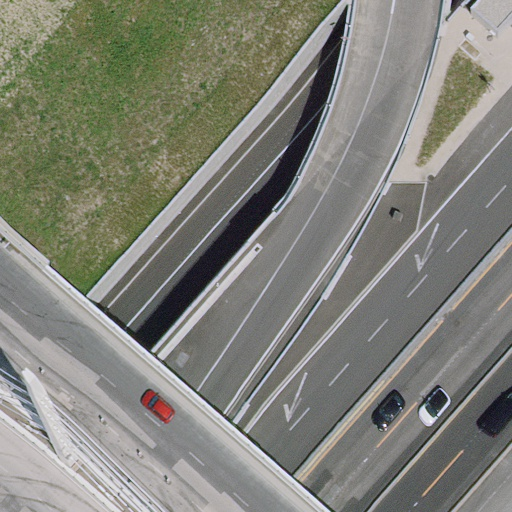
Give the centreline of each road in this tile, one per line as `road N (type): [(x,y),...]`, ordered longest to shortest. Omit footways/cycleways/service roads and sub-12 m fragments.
road 1 (motorway): [(414,0),(321,126),(0,485)]
road 2 (primary): [(408,0),(370,131),(336,201),(133,511)]
road 3 (primary): [(511,180),(222,511)]
road 4 (primary): [(223,511),(0,314)]
road 5 (motorway): [(511,396),(409,511)]
